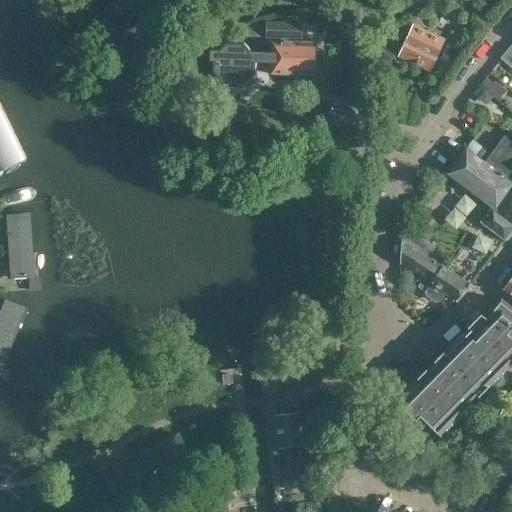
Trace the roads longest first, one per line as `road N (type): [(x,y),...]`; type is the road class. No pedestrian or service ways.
road 1 (residential): [(391,362),(374,309),(387,198),(511,25)]
road 2 (unknown): [(450,511),(370,464),(360,381)]
road 3 (residential): [(391,362),(409,365),(511,249)]
